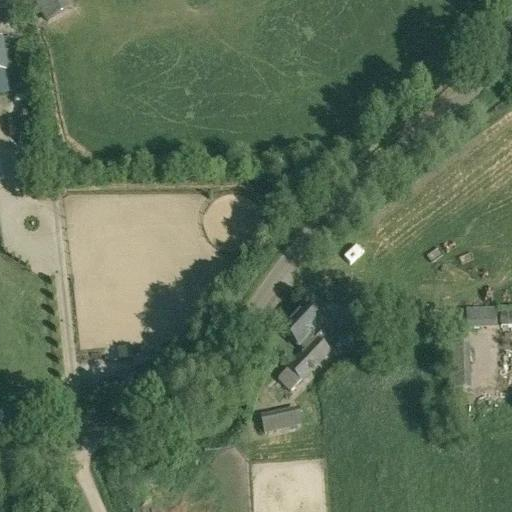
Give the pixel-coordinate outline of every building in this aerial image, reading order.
[(33,0),(46,23),(66,12),(59,0),(33,0)] [(289,369),(302,381),(303,382),(328,355),(314,342),(325,330),(303,310),(280,335),(302,355),(289,369)] [(336,339),(355,356),(375,337),(354,319),(336,339)] [(469,346),(449,346),(449,361),(469,361),(469,346)] [(259,417),(263,435),(301,427),(297,409),(259,417)]
